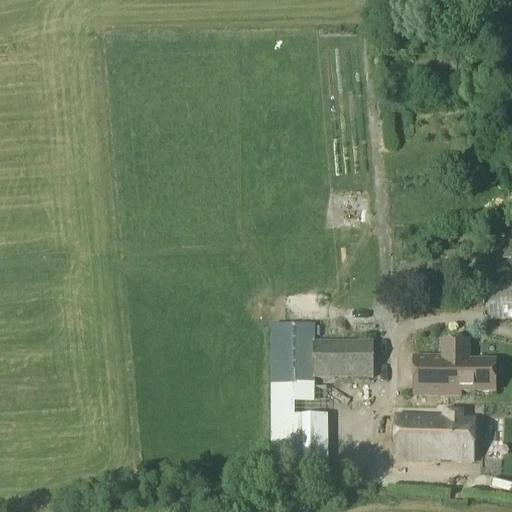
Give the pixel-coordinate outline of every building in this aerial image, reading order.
[(451,56),(381,62),(385,95),(469,88),(465,46),(450,47),(451,56)] [(408,136),(407,113),(388,114),(389,137),(408,136)] [(491,264),(511,261),(511,242),(488,245),(491,264)] [(511,279),(486,281),(488,324),(511,322),(511,279)] [(312,345),(314,345),(314,329),(270,328),(270,469),(328,468),(326,391),(314,391),(313,382),(312,345)] [(313,382),(373,383),(373,344),(314,345),(312,345),(313,382)] [(468,345),(441,345),(441,360),(412,360),(412,400),(460,399),(460,396),(494,396),(494,365),(468,365),(468,345)] [(396,421),(395,464),(471,466),(472,423),(461,423),(461,415),(445,415),(445,422),(396,421)]
